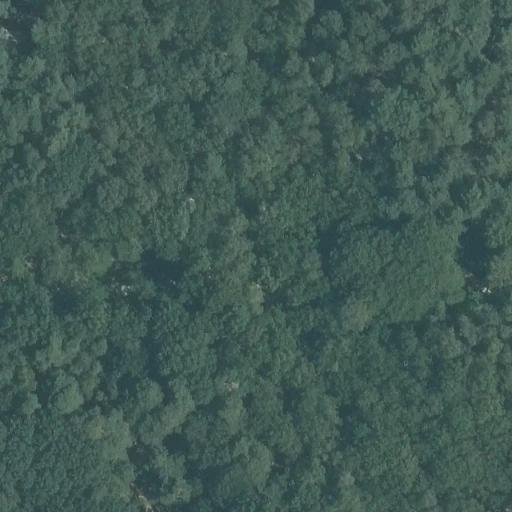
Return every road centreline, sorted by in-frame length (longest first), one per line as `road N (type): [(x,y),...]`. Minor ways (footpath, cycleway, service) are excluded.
road 1 (unknown): [(374,511),(272,282),(129,0)]
road 2 (track): [(511,256),(327,271),(242,289),(0,302)]
